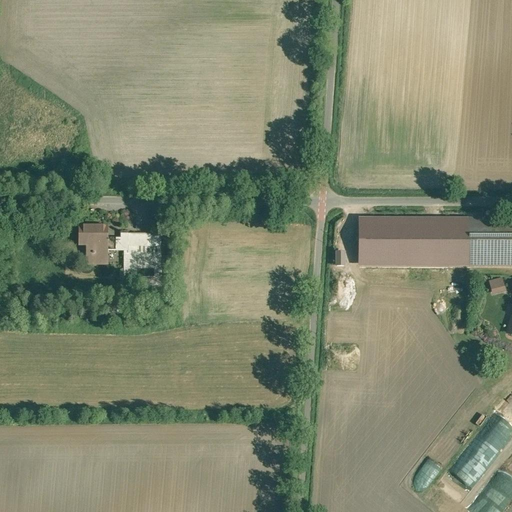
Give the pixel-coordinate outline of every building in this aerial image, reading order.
[(511,221),(363,222),(363,261),(511,259),(511,221)] [(106,228),(80,228),(80,246),(88,246),(88,264),(106,264),(106,251),(113,250),(113,239),(106,239),(106,228)] [(121,239),(113,239),(113,250),(125,251),(128,251),(128,247),(128,235),(121,235),(121,239)] [(147,235),(128,235),(128,247),(147,247),(147,241),(147,235)] [(136,253),(128,253),(128,251),(125,251),(125,282),(161,283),(161,241),(155,241),(155,265),(155,273),(155,278),(136,278),(136,265),(136,253)] [(147,241),(147,247),(128,247),(128,251),(128,253),(136,253),(136,265),(155,265),(155,241),(147,241)] [(155,265),(136,265),(136,273),(155,273),(155,265)] [(502,280),(489,284),(492,295),(505,291),(502,280)] [(459,504),(500,451),(477,434),(461,455),(461,463),(465,463),(465,464),(450,483),(450,491),(445,492),(444,493),(459,504)] [(503,511),(511,496),(511,490),(499,483),(487,506),(494,510),(492,511),(503,511)]
